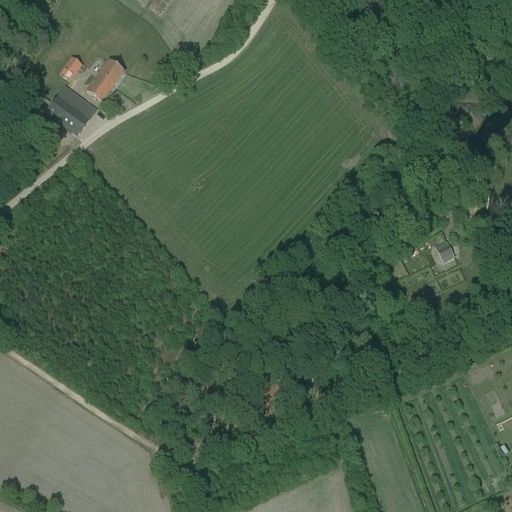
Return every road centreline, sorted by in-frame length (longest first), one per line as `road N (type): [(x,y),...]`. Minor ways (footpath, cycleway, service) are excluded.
road 1 (track): [(0,350),(125,434),(194,461),(511,316)]
road 2 (track): [(0,210),(133,113),(223,65),(271,0)]
